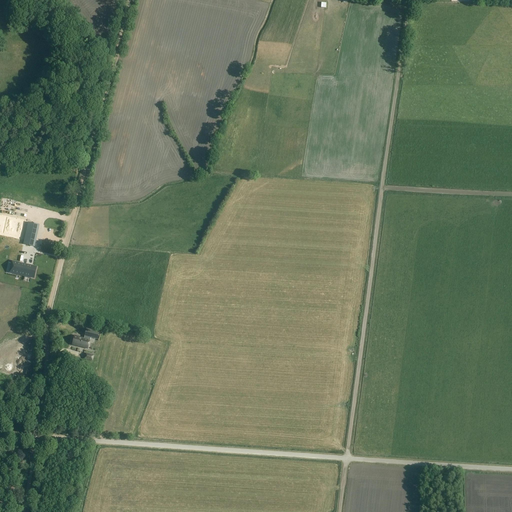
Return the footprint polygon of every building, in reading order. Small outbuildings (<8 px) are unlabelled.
[(71,77),(71,75),(67,74),(63,85),(62,85),(62,87),(62,88),(66,89),(66,88),(67,89),(68,86),(67,86),(70,77),(71,77)] [(25,238),(28,224),(26,224),(26,222),(6,218),(3,235),(23,239),(23,238),(25,238)] [(33,247),(36,232),(38,225),(28,223),(26,230),(23,244),(33,247)] [(14,263),(12,273),(33,278),(36,268),(14,263)] [(74,336),(72,345),(80,347),(80,346),(84,347),(83,348),(88,349),(89,343),(87,342),(87,339),(88,338),(90,339),(91,337),(98,339),(99,332),(86,329),(84,336),(86,336),(85,339),(74,336)]
